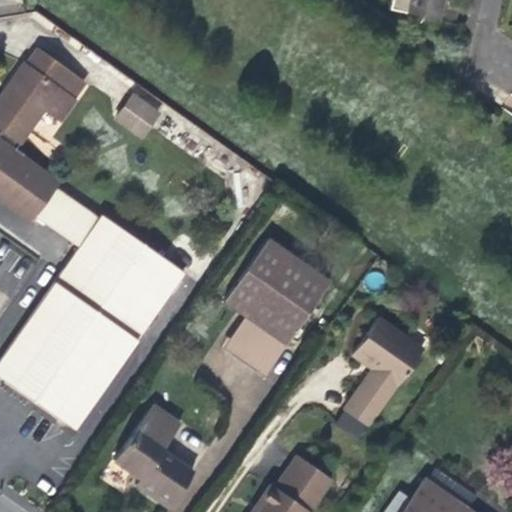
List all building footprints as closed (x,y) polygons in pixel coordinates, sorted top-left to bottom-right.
[(402,0),(401,10),(436,18),(439,0),(402,0)] [(33,47),(0,91),(0,128),(20,142),(45,112),(63,123),(87,82),(33,47)] [(134,91),(113,118),(141,139),(162,112),(134,91)] [(0,138),(0,201),(29,222),(60,181),(0,138)] [(75,205),(55,189),(35,217),(56,232),(77,247),(57,274),(0,355),(0,378),(70,429),(139,332),(179,274),(98,217),(96,220),(75,205)] [(223,300),(245,315),(285,344),(329,281),(267,237),(223,300)] [(263,375),(285,344),(245,315),(222,347),(263,375)] [(366,368),(338,409),(363,427),(417,348),(371,315),(345,353),(366,368)] [(133,484),(166,507),(191,472),(160,450),(178,425),(150,405),(112,459),(138,477),(133,484)] [(354,439),(363,427),(338,409),(329,422),(354,439)] [(270,482),(256,502),(261,505),(255,511),(311,511),(333,480),(296,453),(273,485),(270,482)] [(397,511),(470,511),(422,478),(397,511)] [(248,511),(255,511),(261,505),(256,502),(248,511)]
